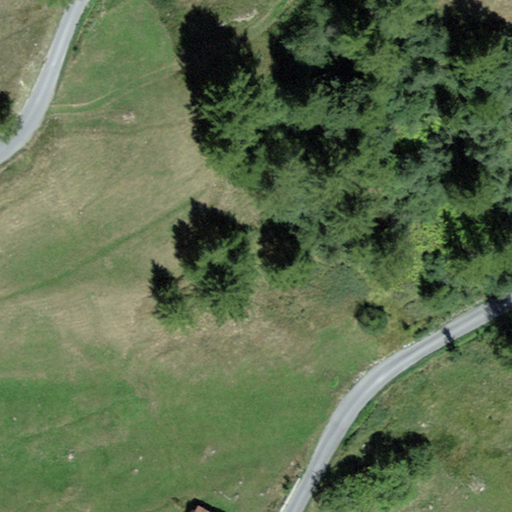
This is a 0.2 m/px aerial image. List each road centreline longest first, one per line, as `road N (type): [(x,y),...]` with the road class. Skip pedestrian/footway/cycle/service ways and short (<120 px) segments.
road 1 (unclassified): [(291,511),(359,394),(391,367),(511,300)]
road 2 (unclassified): [(79,0),(35,108),(0,153)]
